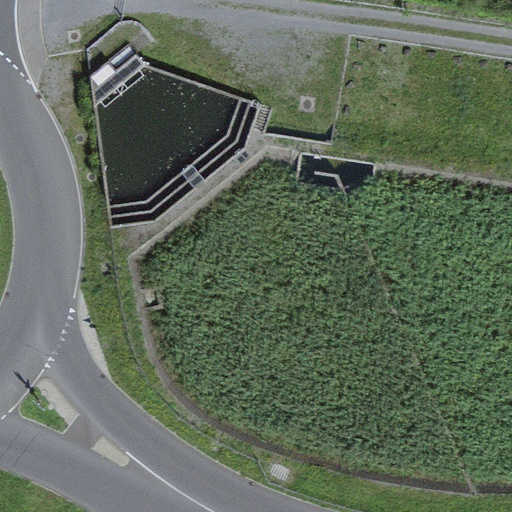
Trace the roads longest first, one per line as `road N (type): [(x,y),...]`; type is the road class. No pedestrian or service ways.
road 1 (unclassified): [(263,511),(166,456),(76,373),(52,315),(51,256)]
road 2 (unclassified): [(51,256),(50,204),(37,153),(0,95)]
road 3 (unclassified): [(0,435),(149,511)]
road 4 (unclassified): [(0,374),(35,318),(51,256)]
